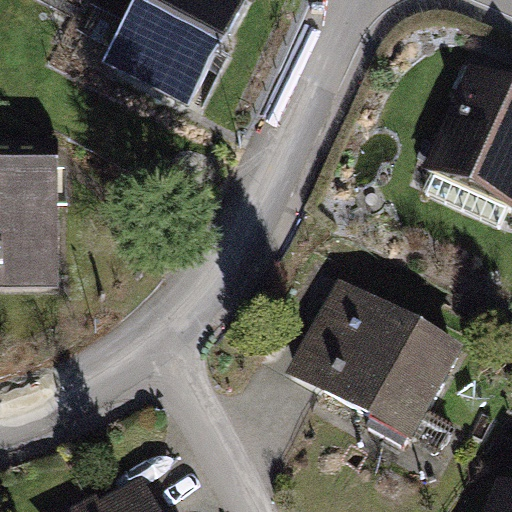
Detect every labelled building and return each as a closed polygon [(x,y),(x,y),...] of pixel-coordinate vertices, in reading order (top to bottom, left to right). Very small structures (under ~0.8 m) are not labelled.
[(125,0),(135,5),(102,76),(189,122),(253,0),(125,0)] [(511,197),(511,93),(459,70),(409,184),(500,224),(511,197)] [(53,170),(0,171),(0,297),(56,296),(53,170)] [(449,341),(332,279),(282,374),(399,436),(449,341)] [(150,511),(131,476),(64,511),(150,511)] [(511,511),(511,489),(492,481),(479,511),(511,511)]
